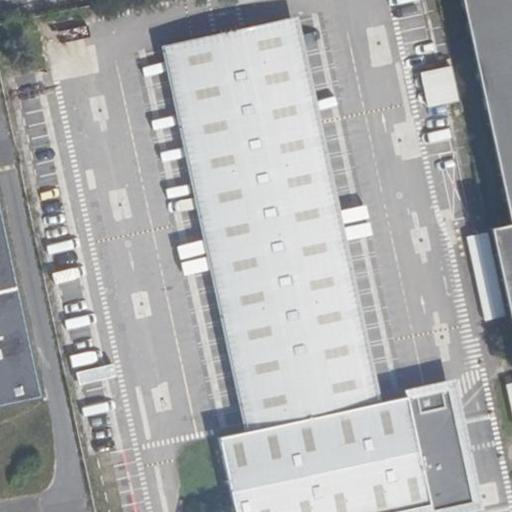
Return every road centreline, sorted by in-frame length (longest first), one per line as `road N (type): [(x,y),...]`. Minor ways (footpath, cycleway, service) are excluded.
road 1 (unknown): [(178,0),(121,15),(93,33),(79,55),(79,104),(165,511)]
road 2 (unknown): [(492,511),(488,443),(432,178),(403,79),(368,0)]
road 3 (unknown): [(46,511),(67,466),(0,136)]
